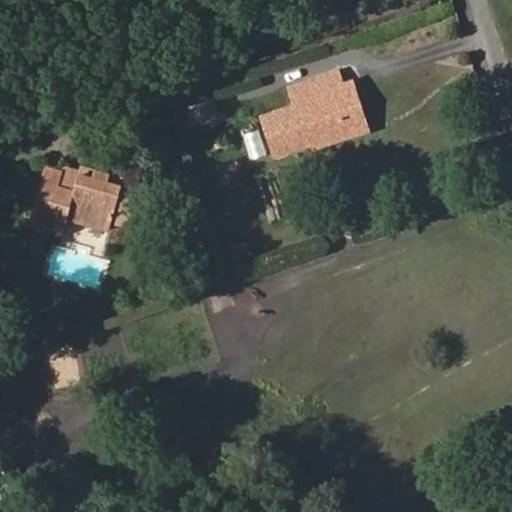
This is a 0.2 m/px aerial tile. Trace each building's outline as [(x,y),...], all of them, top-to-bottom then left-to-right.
[(349,133),(336,91),(347,88),(340,74),(292,90),(296,104),(265,113),(278,155),(349,133)] [(367,127),(355,86),(347,88),(336,91),(349,133),(367,127)] [(212,98),(184,107),(191,128),(218,120),(212,98)] [(149,225),(157,184),(90,168),(89,172),(62,165),(60,171),(44,166),(28,221),(65,231),(71,210),(129,227),(131,220),(149,225)] [(251,240),(231,245),(235,261),(255,255),(251,240)]
